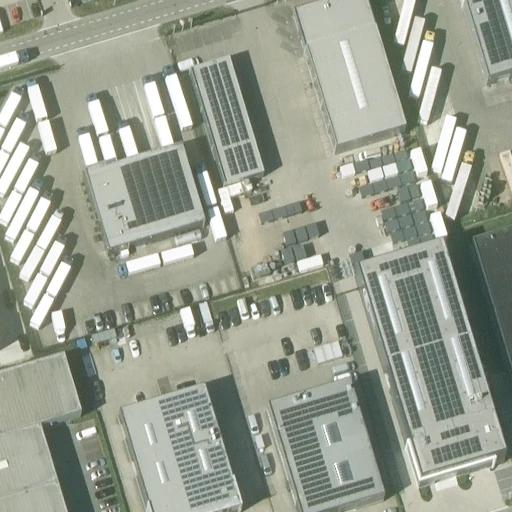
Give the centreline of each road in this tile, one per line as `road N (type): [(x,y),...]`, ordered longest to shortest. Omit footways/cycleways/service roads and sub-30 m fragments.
road 1 (unknown): [(83,35),(70,154),(91,259),(109,276),(171,273),(215,240),(154,13)]
road 2 (unclassified): [(0,62),(198,0)]
